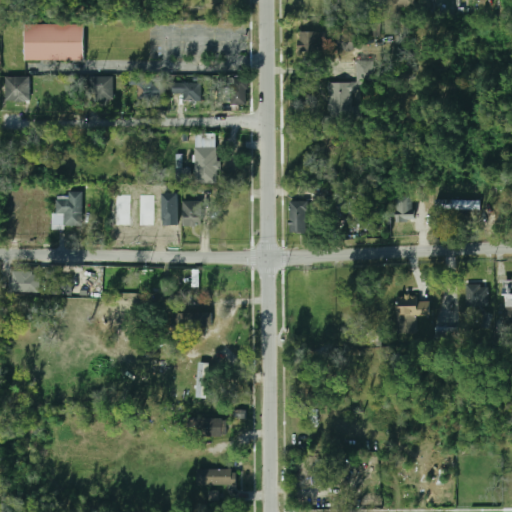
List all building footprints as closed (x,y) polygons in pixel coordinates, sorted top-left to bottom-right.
[(412,9),(412,0),(393,0),(393,9),(412,9)] [(25,61),(84,61),(84,24),(25,24),(25,61)] [(298,54),(322,54),(322,32),(298,32),(298,54)] [(354,50),(354,34),(333,34),(333,50),(354,50)] [(6,100),(26,100),(26,77),(6,77),(6,100)] [(86,103),(113,103),(113,77),(86,77),(86,103)] [(246,78),(230,78),(230,106),(246,106),(246,78)] [(182,93),(182,103),(201,103),(201,83),(171,83),(171,93),(182,93)] [(330,83),(360,83),(360,113),(330,113),(330,83)] [(155,84),(137,84),(137,101),(155,101),(155,84)] [(195,184),(217,184),(217,147),(195,147),(195,184)] [(190,169),(178,168),(177,179),(189,180),(190,169)] [(53,228),(82,228),(82,191),(67,191),(67,200),(53,200),(53,228)] [(179,225),(178,193),(163,193),(163,226),(179,225)] [(118,226),(130,225),(129,195),(117,196),(118,226)] [(396,195),(397,221),(414,221),(413,195),(396,195)] [(154,225),(154,196),(141,196),(141,225),(154,225)] [(479,200),(435,200),(435,209),(479,209),(479,200)] [(306,233),(306,201),(289,201),(289,233),(306,233)] [(182,202),(182,226),(201,226),(201,202),(182,202)] [(12,291),(40,291),(40,272),(12,272),(12,291)] [(72,295),(72,281),(50,281),(49,294),(72,295)] [(487,306),(487,285),(465,285),(465,306),(487,306)] [(430,316),(430,299),(397,299),(397,316),(430,316)] [(171,328),(211,328),(211,313),(171,313),(171,328)] [(210,397),(210,363),(197,363),(197,397),(210,397)] [(196,435),(223,435),(223,418),(196,418),(196,435)] [(316,464),(316,482),(327,482),(327,464),(316,464)] [(197,485),(237,485),(237,469),(197,469),(197,485)] [(219,501),(220,491),(210,491),(209,501),(219,501)]
